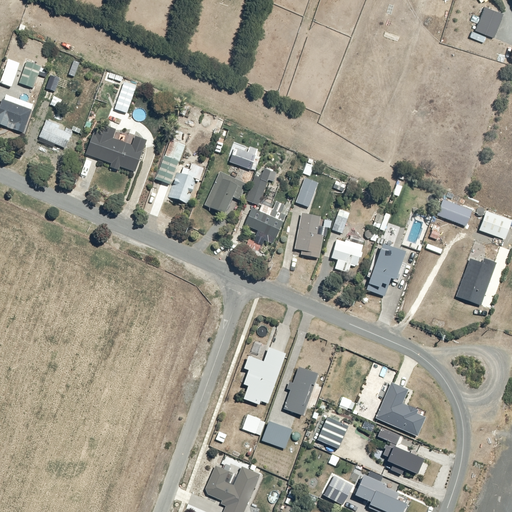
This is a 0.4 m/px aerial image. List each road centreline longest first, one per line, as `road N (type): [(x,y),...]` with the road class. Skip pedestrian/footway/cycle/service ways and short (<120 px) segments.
road 1 (residential): [(244,278),(405,347),(443,377),(463,440),(445,511)]
road 2 (residential): [(0,172),(244,278)]
road 3 (residential): [(160,511),(244,278)]
